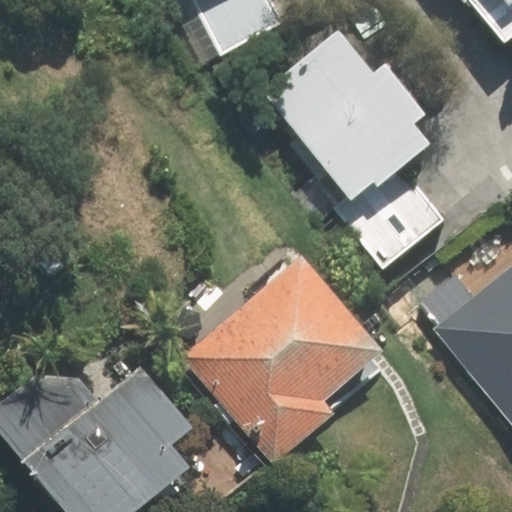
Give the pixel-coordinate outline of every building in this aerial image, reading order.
[(179,0),(180,0),(212,64),(276,32),(260,0),(170,0),(173,3),(179,0)] [(511,0),(445,0),(487,57),(511,39),(511,0)] [(359,89),(324,42),(248,99),(337,217),(415,158),(401,140),(412,132),(372,79),(359,89)] [(317,407),(369,368),(294,270),(174,361),(262,475),(329,423),(317,407)] [(511,272),(432,329),(511,442),(511,272)] [(122,411),(77,346),(0,399),(0,466),(31,511),(138,511),(174,487),(157,462),(181,445),(146,394),(122,411)]
